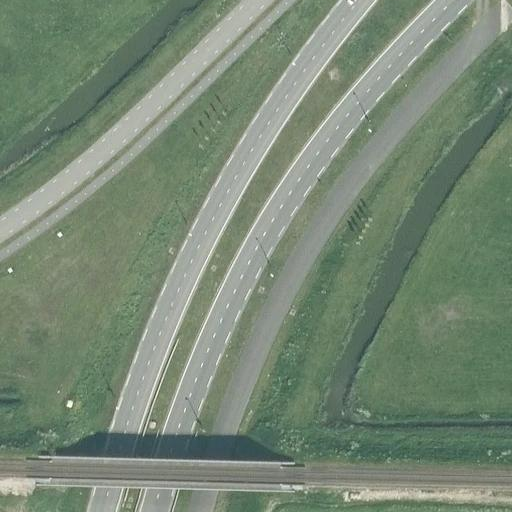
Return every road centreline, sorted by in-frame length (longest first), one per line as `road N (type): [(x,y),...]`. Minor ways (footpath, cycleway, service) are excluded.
road 1 (primary): [(152,511),(204,356),(263,235),(314,157),(455,0)]
road 2 (primary): [(361,0),(266,125),(182,277),(132,401),(101,511)]
road 3 (tertiary): [(0,231),(136,122),(260,0)]
